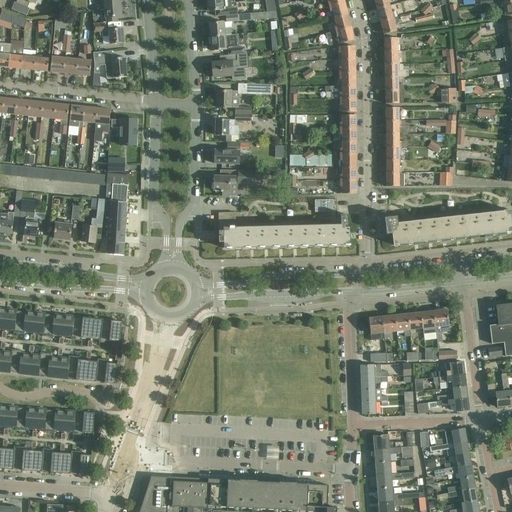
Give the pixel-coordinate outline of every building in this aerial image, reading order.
[(89,0),(90,0),(99,0),(101,11),(104,11),(106,23),(118,21),(117,16),(121,16),(119,0),(89,0)] [(206,0),(208,11),(223,10),(222,0),(206,0)] [(374,0),(377,9),(389,6),(387,0),(374,0)] [(506,16),(508,16),(511,15),(511,1),(504,3),(499,4),(493,5),(494,12),(499,11),(500,15),(506,16)] [(332,19),(347,15),(344,2),(329,6),(332,19)] [(424,7),(429,12),(433,8),(428,3),(424,7)] [(389,6),(377,9),(381,22),(397,17),(396,12),(391,13),(389,6)] [(429,12),(424,7),(420,11),(425,16),(429,12)] [(295,15),(295,16),(299,20),(303,16),(307,12),(302,8),(299,11),(295,15)] [(460,25),(458,15),(457,10),(450,11),(452,17),(454,26),(460,25)] [(1,13),(0,15),(0,20),(4,21),(12,24),(12,14),(2,11),(1,13)] [(276,12),(238,15),(225,16),(226,22),(209,23),(210,38),(226,36),(232,35),(231,22),(277,18),(276,12)] [(12,14),(12,24),(19,27),(24,29),(26,22),(26,19),(12,14)] [(434,19),(433,14),(415,19),(416,23),(434,19)] [(351,28),(347,15),(332,19),(335,32),(351,28)] [(381,22),(384,34),(396,31),(394,24),(399,23),(397,17),(381,22)] [(55,20),(55,30),(68,29),(69,18),(68,19),(62,19),(55,20)] [(110,44),(113,44),(123,43),(122,29),(106,30),(105,24),(93,25),(94,32),(102,32),(103,37),(109,36),(110,44)] [(354,40),(351,28),(335,32),(339,44),(354,40)] [(473,37),(477,42),(481,38),(477,33),(473,37)] [(237,55),(245,54),(244,48),(235,48),(234,42),(226,43),(226,36),(210,38),(211,51),(228,49),(229,55),(237,55)] [(477,42),(473,37),(469,41),(473,45),(477,42)] [(397,38),(384,38),(385,52),(397,51),(397,38)] [(0,66),(8,68),(11,47),(11,45),(0,43),(0,66)] [(511,46),(511,47),(503,48),(505,61),(511,59),(511,46)] [(11,47),(8,68),(21,69),(22,57),(23,51),(23,48),(11,47)] [(339,60),(355,60),(354,47),(333,47),(333,53),(334,53),(334,59),(339,59),(339,60)] [(443,64),(447,64),(447,69),(448,74),(454,73),(453,58),(452,50),(447,51),(448,59),(443,59),(443,64)] [(22,57),(21,69),(34,70),(36,52),(23,51),(22,57)] [(397,51),(385,52),(385,65),(403,64),(403,59),(397,59),(397,51)] [(47,72),(48,62),(48,59),(41,59),(41,53),(36,52),(34,70),(47,72)] [(93,53),(94,67),(93,77),(99,78),(100,66),(105,65),(107,79),(116,78),(116,80),(120,80),(120,78),(127,77),(125,58),(112,59),(111,52),(93,53)] [(233,80),(244,79),(246,78),(245,69),(249,69),(248,54),(245,54),(237,55),(229,55),(225,56),(225,62),(213,63),(214,77),(224,76),(233,75),(233,80)] [(63,74),(65,59),(51,58),(50,72),(63,74)] [(63,74),(76,75),(78,60),(65,59),(63,74)] [(78,60),(76,75),(90,76),(91,62),(78,60)] [(339,60),(340,73),(355,73),(355,60),(339,60)] [(403,64),(385,65),(385,78),(398,77),(398,71),(403,70),(403,64)] [(340,73),(340,87),(355,86),(355,73),(340,73)] [(511,73),(498,76),(500,89),(511,87),(511,86),(511,73)] [(385,78),(386,91),(398,90),(403,90),(403,85),(398,85),(398,77),(385,78)] [(459,92),(465,91),(466,93),(473,92),(478,95),(480,89),(475,87),(465,88),(464,81),(458,82),(459,92)] [(238,92),(226,91),(216,91),(216,107),(235,108),(235,114),(252,115),(252,108),(238,107),(240,105),(240,100),(238,97),(238,94),(272,95),(272,85),(239,84),(238,92)] [(340,100),(356,99),(355,86),(340,87),(340,93),(334,93),(334,100),(340,99),(340,100)] [(435,92),(431,87),(426,90),(430,95),(435,92)] [(456,89),(441,89),(441,103),(456,103),(456,89)] [(398,90),(386,91),(386,104),(403,103),(403,90),(398,90)] [(4,98),(2,113),(15,114),(17,100),(4,98)] [(356,112),(356,99),(340,100),(340,99),(334,100),(333,100),(333,105),(341,105),(341,113),(356,112)] [(17,100),(15,114),(28,116),(30,101),(17,100)] [(28,116),(41,117),(43,102),(30,101),(28,116)] [(56,104),(43,102),(41,117),(54,118),(56,104)] [(56,104),(54,118),(61,119),(60,134),(66,135),(67,126),(69,105),(56,104)] [(83,122),(84,107),(71,106),(70,120),(83,122)] [(83,122),(96,123),(97,108),(84,107),(83,122)] [(102,142),(103,131),(109,132),(110,124),(109,124),(111,110),(97,108),(96,123),(94,141),(102,142)] [(386,122),(399,121),(401,121),(401,116),(398,116),(398,108),(386,108),(386,122)] [(252,115),(235,114),(235,120),(216,120),(215,136),(221,136),(221,141),(231,142),(231,136),(238,136),(239,133),(239,129),(238,126),(235,126),(235,122),(252,122),(252,115)] [(356,128),(356,115),(341,115),(341,128),(356,128)] [(112,120),(111,128),(120,128),(120,137),(121,137),(121,145),(136,146),(136,135),(138,135),(138,130),(137,130),(137,120),(121,119),(121,120),(112,120)] [(386,122),(386,134),(398,134),(407,134),(407,127),(405,127),(405,121),(401,121),(399,121),(386,122)] [(341,142),(356,142),(356,128),(341,128),(341,142)] [(444,138),(453,138),(453,130),(445,130),(444,138)] [(386,148),(399,148),(407,148),(407,142),(399,142),(398,134),(386,134),(386,148)] [(341,142),(341,155),(356,155),(356,142),(341,142)] [(436,152),(439,147),(430,142),(427,147),(436,152)] [(215,150),(214,164),(239,165),(240,143),(228,143),(228,151),(215,150)] [(386,161),(399,161),(399,148),(386,148),(386,161)] [(332,155),(316,155),(313,150),(303,155),(304,156),(301,156),(292,155),(290,155),(290,166),(332,167),(332,155)] [(17,158),(16,166),(33,167),(33,165),(34,165),(35,156),(26,155),(26,157),(25,156),(24,159),(17,158)] [(341,155),(341,168),(356,168),(356,155),(341,155)] [(399,161),(386,161),(386,174),(399,174),(399,161)] [(108,164),(108,172),(124,172),(124,164),(108,164)] [(507,176),(507,182),(511,182),(511,168),(508,168),(502,167),(501,176),(507,176)] [(341,168),(341,181),(356,181),(356,168),(341,168)] [(214,176),(214,191),(221,191),(221,192),(222,192),(222,197),(230,197),(230,183),(238,183),(262,184),(262,180),(263,172),(263,171),(249,171),(239,170),(238,177),(224,176),(214,176)] [(123,256),(127,195),(137,196),(139,174),(131,173),(131,180),(129,179),(129,177),(107,175),(106,185),(105,215),(104,225),(103,237),(108,238),(107,254),(123,256)] [(451,186),(452,176),(452,173),(445,173),(439,173),(439,186),(451,186)] [(403,174),(399,174),(386,174),(386,187),(399,187),(403,187),(403,174)] [(341,181),(341,194),(356,194),(356,181),(341,181)] [(0,232),(12,234),(13,224),(14,216),(20,217),(21,212),(21,207),(22,200),(23,192),(17,191),(14,213),(8,212),(8,214),(0,213),(0,216),(0,232)] [(96,243),(97,233),(97,227),(96,227),(97,224),(103,225),(105,200),(92,199),(91,209),(97,209),(96,219),(93,219),(92,226),(83,226),(82,242),(96,243)] [(38,237),(39,227),(40,219),(34,218),(36,201),(22,200),(21,207),(21,212),(27,212),(27,217),(26,217),(24,235),(38,237)] [(333,200),(315,200),(315,212),(333,212),(333,200)] [(79,220),(81,207),(73,206),(71,219),(79,220)] [(470,237),(470,235),(477,234),(477,236),(484,235),(484,233),(491,232),(491,234),(499,233),(498,231),(505,231),(506,233),(511,231),(511,227),(510,210),(503,211),(504,215),(398,227),(397,217),(384,218),(386,234),(392,234),(393,245),(400,244),(400,242),(407,242),(407,244),(414,243),(414,241),(421,240),(421,242),(428,241),(428,239),(435,239),(435,240),(442,240),(442,238),(449,237),(449,239),(456,238),(456,236),(463,235),(463,237),(470,237)] [(350,245),(349,227),(346,227),(346,225),(347,225),(347,215),(341,215),(341,228),(236,231),(235,213),(218,213),(218,232),(219,240),(223,239),(224,248),(232,248),(232,246),(239,246),(239,248),(246,248),(246,246),(254,246),(254,248),(261,248),(261,246),(269,245),(269,247),(276,247),(276,245),(283,245),(283,247),(291,247),(291,245),(298,245),(298,247),(306,246),(306,244),(313,244),(313,246),(320,246),(320,244),(328,244),(328,246),(335,246),(335,244),(343,244),(343,246),(350,245)] [(70,240),(71,230),(72,222),(65,221),(64,224),(56,224),(54,239),(70,240)] [(506,357),(511,355),(511,332),(508,305),(497,306),(499,325),(490,326),(492,344),(504,343),(506,357)] [(0,328),(13,330),(13,333),(24,334),(24,331),(42,333),(42,336),(52,337),(53,335),(71,337),(70,339),(81,341),(81,338),(99,340),(99,343),(110,344),(110,341),(119,342),(122,322),(111,321),(103,320),(82,317),(82,318),(74,317),(74,316),(54,314),(54,315),(45,314),(45,313),(25,311),(25,312),(17,311),(17,310),(0,308),(0,328)] [(443,332),(442,326),(448,325),(447,310),(434,311),(436,333),(443,332)] [(436,333),(434,311),(421,313),(423,328),(424,335),(436,333)] [(408,314),(411,337),(411,338),(416,337),(415,329),(423,328),(421,313),(408,314)] [(408,314),(395,316),(397,331),(404,330),(405,337),(411,337),(408,314)] [(382,317),(385,340),(390,339),(390,332),(397,331),(395,316),(382,317)] [(369,319),(370,334),(371,341),(385,340),(382,317),(369,319)] [(123,340),(124,354),(131,354),(131,340),(123,340)] [(501,347),(488,349),(489,356),(502,355),(501,347)] [(0,371),(10,373),(10,372),(18,373),(38,376),(39,375),(47,376),(47,377),(67,379),(67,378),(75,379),(75,380),(96,382),(96,381),(104,382),(104,383),(115,384),(117,364),(107,363),(108,360),(97,359),(97,362),(79,360),(79,357),(68,356),(68,358),(50,357),(51,354),(40,352),(39,355),(22,353),(22,350),(11,349),(11,352),(0,350),(0,371)] [(439,361),(457,360),(457,352),(438,352),(439,361)] [(421,354),(418,353),(412,353),(413,362),(418,361),(422,361),(421,354)] [(368,362),(380,362),(380,363),(387,362),(386,354),(380,354),(380,356),(368,356),(368,362)] [(465,375),(463,362),(450,363),(446,364),(447,371),(439,372),(439,378),(465,375)] [(361,379),(393,378),(393,377),(388,377),(388,372),(381,372),(381,365),(360,366),(361,379)] [(466,387),(465,375),(439,378),(439,380),(440,384),(452,382),(453,388),(466,387)] [(361,391),(382,390),(382,389),(375,389),(374,384),(381,384),(381,382),(393,382),(393,378),(361,379),(361,391)] [(415,380),(416,392),(424,392),(423,379),(415,380)] [(497,407),(511,406),(510,391),(496,393),(494,383),(487,384),(488,398),(496,397),(497,407)] [(467,399),(466,387),(453,388),(453,394),(437,396),(437,402),(467,399)] [(362,404),(375,403),(375,402),(382,402),(382,403),(388,402),(388,396),(382,397),(382,390),(361,391),(362,404)] [(403,401),(405,401),(405,402),(413,401),(413,392),(404,393),(404,396),(402,396),(403,401)] [(455,412),(469,410),(467,399),(437,402),(417,404),(418,414),(429,413),(429,409),(438,408),(438,406),(455,404),(455,412)] [(405,413),(414,412),(413,401),(405,402),(405,413)] [(376,414),(375,404),(375,403),(362,404),(362,415),(376,414)] [(0,426),(15,427),(15,430),(26,431),(26,428),(44,430),(44,432),(54,433),(55,430),(72,432),(72,435),(83,435),(83,433),(93,433),(94,413),(84,412),(84,413),(75,412),(55,410),(55,411),(47,410),(47,409),(26,408),(18,408),(18,407),(0,405),(0,426)] [(467,442),(465,428),(452,431),(445,432),(448,444),(430,447),(430,448),(467,442)] [(373,436),(374,450),(413,447),(413,446),(415,446),(414,432),(407,432),(408,447),(402,447),(401,442),(395,442),(396,448),(389,448),(388,435),(373,436)] [(420,433),(421,448),(429,447),(428,433),(420,433)] [(455,448),(456,456),(470,454),(467,442),(430,448),(431,452),(455,448)] [(292,455),(292,450),(287,450),(287,443),(275,443),(274,455),(292,455)] [(0,468),(13,470),(13,469),(21,470),(42,472),(42,471),(50,472),(50,473),(70,474),(79,474),(79,475),(90,476),(91,455),(82,455),(82,452),(71,451),(71,454),(53,452),(53,450),(42,449),(42,452),(24,450),(24,447),(14,446),(13,449),(0,448),(0,468)] [(374,450),(375,463),(390,462),(390,454),(402,454),(402,459),(414,458),(413,447),(374,450)] [(458,468),(472,465),(470,454),(456,456),(458,467),(458,468)] [(436,459),(427,461),(429,468),(437,467),(436,459)] [(375,463),(376,477),(415,474),(415,473),(391,474),(390,462),(375,463)] [(459,473),(461,480),(474,478),(472,465),(458,468),(458,467),(452,468),(451,463),(445,464),(446,469),(434,471),(435,477),(459,473)] [(415,474),(376,477),(377,490),(392,488),(392,480),(415,479),(415,474)] [(328,486),(272,483),(272,482),(272,481),(271,480),(270,479),(269,479),(268,479),(267,479),(266,479),(265,480),(264,481),(264,482),(168,477),(151,476),(139,511),(336,511),(337,508),(327,508),(328,486)] [(448,488),(449,494),(476,489),(474,478),(461,480),(462,486),(448,488)] [(378,503),(402,501),(402,499),(419,498),(419,500),(425,500),(424,493),(393,495),(392,488),(377,490),(378,503)] [(476,489),(449,494),(449,498),(463,496),(465,503),(462,503),(462,504),(478,501),(476,489)] [(378,503),(379,511),(394,511),(394,506),(402,506),(402,501),(378,503)] [(479,511),(478,501),(462,504),(462,509),(449,511),(479,511)]
